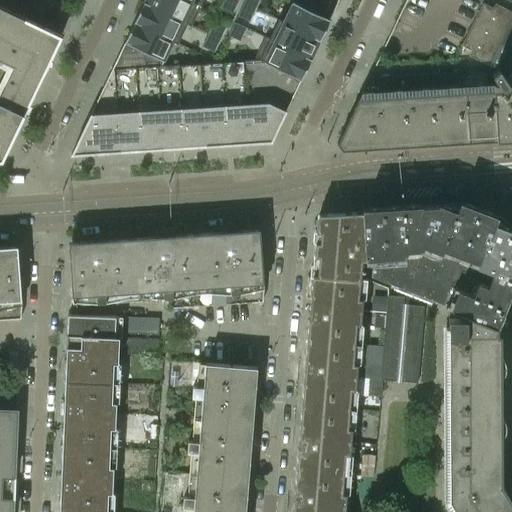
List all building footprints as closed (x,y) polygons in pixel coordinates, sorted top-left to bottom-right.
[(200,6),(187,0),(144,0),(143,2),(186,23),(191,25),(200,6)] [(232,13),(238,0),(237,0),(223,0),(220,7),(232,13)] [(244,0),(243,3),(255,8),(258,0),(244,0)] [(328,0),(312,0),(311,4),(324,10),(328,0)] [(292,1),(282,21),(319,39),(329,19),(292,1)] [(177,43),(186,23),(143,2),(133,22),(173,41),(177,43)] [(249,21),(255,8),(243,3),(237,15),(249,21)] [(488,65),(511,18),(511,12),(496,4),(494,3),(492,8),(482,3),(461,46),(471,51),(468,55),(488,65)] [(0,161),(4,161),(62,37),(0,7),(0,161)] [(511,68),(511,18),(488,65),(498,69),(510,73),(511,68)] [(319,39),(282,21),(278,19),(269,38),(310,58),(319,39)] [(214,20),(208,33),(219,39),(225,26),(214,20)] [(173,41),(133,22),(124,41),(124,42),(163,61),(173,41)] [(234,22),(227,35),(239,41),(245,27),(234,22)] [(213,52),(219,39),(208,33),(201,46),(213,52)] [(310,58),(269,38),(264,36),(254,57),(258,59),(300,79),(310,58)] [(163,61),(124,42),(117,57),(112,68),(161,65),(163,61)] [(511,77),(511,81),(506,79),(498,69),(491,74),(498,84),(499,89),(488,90),(488,77),(488,76),(487,75),(486,73),(485,72),(483,71),(481,70),(480,70),(368,77),(336,143),(337,144),(340,148),(340,150),(509,139),(511,138),(511,77)] [(203,81),(221,84),(223,73),(205,70),(203,81)] [(267,102),(245,103),(248,142),(271,141),(286,108),(281,106),(280,108),(267,102)] [(248,142),(245,103),(224,105),(226,144),(248,142)] [(226,144),(224,105),(202,106),(205,145),(226,144)] [(205,145),(202,106),(181,107),(183,146),(205,145)] [(183,146),(181,107),(159,109),(162,148),(183,146)] [(162,148),(159,109),(137,110),(140,149),(162,148)] [(140,149),(137,110),(116,112),(118,151),(140,149)] [(118,151),(116,112),(90,113),(89,114),(70,154),(118,151)] [(474,274),(494,223),(497,216),(460,202),(456,211),(437,260),(474,274)] [(405,289),(417,256),(438,203),(402,206),(405,289)] [(435,263),(437,260),(456,211),(438,203),(417,256),(435,263)] [(405,289),(402,206),(362,209),(362,211),(365,260),(366,274),(405,289)] [(365,260),(362,211),(321,214),(317,217),(312,275),(360,279),(361,259),(365,260)] [(492,281),(510,236),(511,230),(494,223),(474,274),(476,275),(492,281)] [(263,286),(259,228),(191,233),(192,238),(196,306),(262,301),(263,286)] [(196,306),(192,238),(191,233),(169,235),(170,237),(150,238),(149,236),(128,238),(128,242),(132,301),(162,299),(163,308),(196,306)] [(511,288),(511,286),(511,237),(510,236),(492,281),(511,288)] [(132,301),(128,242),(128,238),(108,239),(108,241),(88,243),(88,240),(68,242),(70,279),(72,305),(103,303),(132,301)] [(21,303),(17,245),(0,246),(0,319),(20,318),(21,303)] [(504,306),(511,288),(492,281),(476,275),(474,274),(437,260),(435,263),(417,256),(405,289),(424,297),(445,305),(445,306),(449,307),(453,309),(459,311),(497,326),(504,306)] [(360,324),(362,299),(362,298),(358,298),(360,279),(312,275),(306,340),(354,343),(356,324),(360,324)] [(396,381),(403,305),(403,297),(386,296),(385,313),(384,328),(380,379),(396,381)] [(417,382),(423,306),(407,305),(401,381),(417,382)] [(495,486),(495,474),(501,474),(501,436),(495,436),(495,414),(500,414),(500,376),(494,376),(494,354),(500,354),(500,334),(497,334),(496,334),(497,326),(459,311),(459,318),(448,319),(448,334),(442,334),(443,500),(495,486)] [(384,328),(385,313),(374,312),(373,327),(384,328)] [(117,363),(119,337),(119,316),(67,314),(64,380),(112,382),(113,363),(117,363)] [(158,329),(159,318),(124,316),(123,332),(158,334),(158,329)] [(157,355),(158,339),(123,337),(123,353),(157,355)] [(355,389),(357,364),(353,363),(354,343),(306,340),(301,404),(349,408),(351,389),(355,389)] [(252,424),(257,366),(204,362),(202,385),(192,384),(191,396),(201,396),(199,419),(252,424)] [(115,428),(116,402),(112,402),(112,382),(64,380),(62,445),(110,447),(110,427),(115,428)] [(350,454),(352,429),(352,428),(348,428),(349,408),(301,404),(295,470),(344,474),(345,453),(350,454)] [(0,511),(10,511),(15,416),(15,410),(0,409),(0,511)] [(247,478),(250,448),(252,424),(199,419),(198,440),(187,439),(186,451),(197,451),(195,474),(247,478)] [(112,492),(113,467),(113,466),(109,466),(110,447),(62,445),(59,511),(87,511),(106,511),(108,492),(112,492)] [(344,511),(346,493),(342,493),(344,474),(295,470),(291,511),(344,511)] [(244,511),(247,478),(195,474),(193,496),(183,495),(182,506),(192,507),(191,511),(244,511)] [(511,511),(511,501),(506,491),(500,494),(495,486),(443,500),(451,511),(511,511)]
